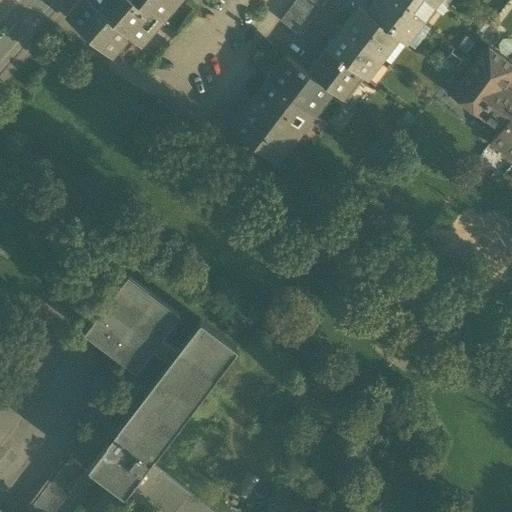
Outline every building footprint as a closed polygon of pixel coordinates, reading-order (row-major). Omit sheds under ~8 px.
[(79,0),(67,15),(94,37),(111,17),(91,0),(79,0)] [(145,30),(158,15),(141,0),(91,0),(111,17),(130,32),(141,41),(148,32),(145,30)] [(141,0),(158,15),(167,4),(170,6),(175,0),(141,0)] [(311,0),(295,0),(294,2),(313,16),(320,7),(311,0)] [(400,39),(415,18),(391,0),(375,0),(366,13),(392,33),(398,37),(400,39)] [(391,0),(415,18),(428,0),(391,0)] [(436,0),(435,0),(428,0),(415,18),(420,21),(436,0)] [(289,9),(287,11),(306,26),(313,16),(294,2),(289,9)] [(358,7),(342,28),(376,54),(392,33),(366,13),(358,7)] [(299,35),(306,26),(287,11),(279,21),(299,35)] [(130,32),(111,17),(94,37),(112,53),(130,32)] [(420,21),(415,18),(400,39),(404,42),(420,21)] [(404,42),(406,43),(414,50),(430,28),(420,21),(404,42)] [(342,28),(326,49),(359,74),(362,76),(377,55),(376,54),(342,28)] [(377,55),(382,58),(398,37),(392,33),(376,54),(377,55)] [(406,43),(404,42),(400,39),(398,37),(382,58),(390,64),(406,43)] [(478,114),(500,130),(511,114),(511,97),(501,89),(511,74),(511,64),(488,47),(455,91),(481,110),(478,114)] [(341,98),(359,74),(326,49),(308,73),(331,90),(341,98)] [(382,58),(377,55),(362,76),(366,79),(382,58)] [(287,57),(269,81),(313,114),(331,90),(308,73),(287,57)] [(304,126),(313,114),(269,81),(233,128),(277,161),(285,150),(282,148),(292,135),(301,123),(304,126)] [(510,147),(511,148),(511,114),(500,130),(491,142),(505,153),(510,147)] [(152,348),(168,360),(177,349),(161,337),(179,313),(139,282),(127,274),(83,332),(135,371),(152,348)] [(124,495),(128,490),(149,461),(236,346),(200,319),(177,349),(168,360),(117,428),(104,445),(87,467),(124,495)] [(88,432),(104,445),(117,428),(101,415),(88,432)] [(53,511),(87,467),(104,445),(88,432),(28,511),(53,511)] [(216,511),(149,461),(128,490),(157,511),(216,511)]
